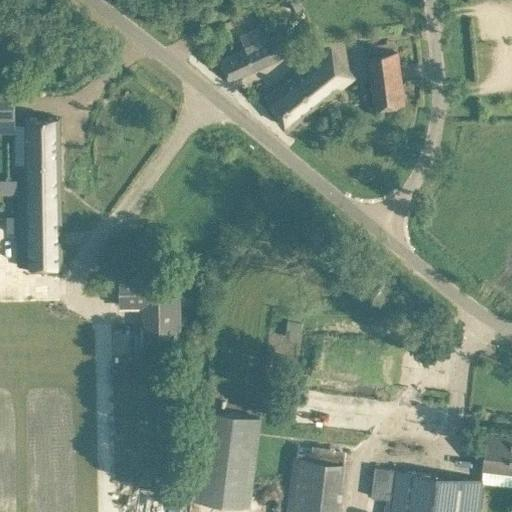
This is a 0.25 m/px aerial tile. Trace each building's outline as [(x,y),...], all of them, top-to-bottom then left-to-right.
[(242,22),(245,35),(262,31),(259,18),(242,22)] [(246,71),(288,53),(279,34),(219,60),(227,79),(246,71)] [(325,50),(266,97),(289,126),(352,76),(347,70),(343,73),(325,50)] [(368,54),(375,106),(404,102),(398,50),(368,54)] [(15,86),(0,85),(0,116),(15,117),(15,86)] [(19,163),(19,265),(62,264),(60,116),(26,117),(26,163),(19,163)] [(143,304),(144,352),(181,351),(180,266),(120,267),(120,305),(143,304)] [(288,318),(285,334),(300,337),(303,321),(288,318)] [(47,511),(94,511),(90,322),(22,324),(23,380),(41,379),(44,480),(47,480),(47,511)] [(193,499),(250,505),(261,415),(203,408),(193,499)] [(483,467),(511,470),(511,436),(487,433),(483,467)] [(286,456),(294,456),(287,511),(331,511),(335,480),(346,482),(349,459),(304,454),(305,442),(288,440),(286,456)] [(478,511),(483,479),(391,468),(375,466),(371,496),(387,498),(385,511),(478,511)] [(142,489),(141,511),(190,511),(191,490),(142,489)]
